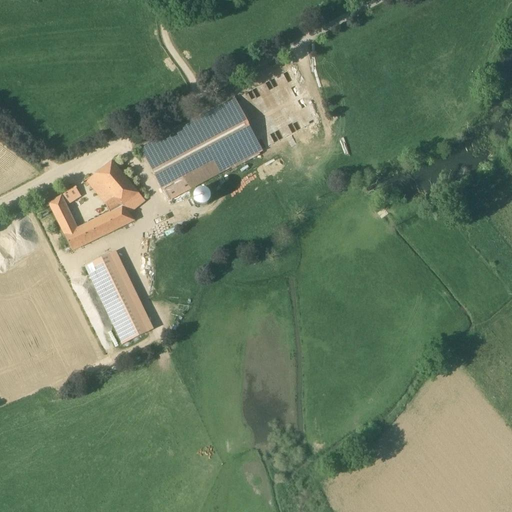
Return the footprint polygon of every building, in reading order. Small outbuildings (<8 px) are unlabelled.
[(141,149),(168,202),(258,150),(232,101),(141,149)] [(112,161),(94,175),(83,183),(84,184),(84,183),(87,186),(89,184),(105,204),(110,213),(78,229),(66,205),(81,196),(76,189),(77,188),(76,187),(48,204),(64,236),(65,235),(72,252),(134,221),(128,214),(145,201),(112,161)] [(196,201),(196,204),(198,206),(200,208),(203,209),(206,209),(209,208),(212,207),(214,204),(214,201),(214,198),(213,195),(211,193),(208,191),(205,191),(202,191),(200,193),(197,195),(196,197),(196,201)] [(0,288),(43,383),(103,356),(38,211),(0,228),(0,271),(11,272),(10,283),(7,284),(9,289),(0,288)] [(149,331),(112,254),(85,267),(122,344),(149,331)]
